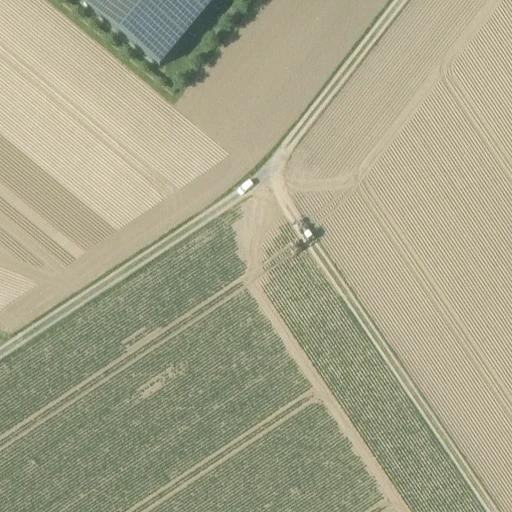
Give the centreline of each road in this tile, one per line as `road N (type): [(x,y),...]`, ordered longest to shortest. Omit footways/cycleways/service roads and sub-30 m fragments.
road 1 (track): [(403,0),(269,176),(492,511)]
road 2 (track): [(269,176),(0,356)]
